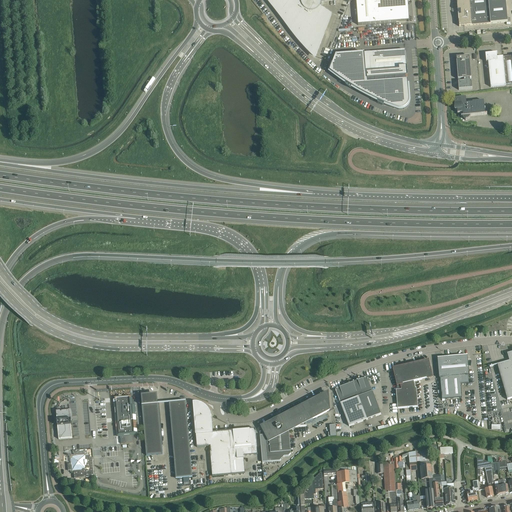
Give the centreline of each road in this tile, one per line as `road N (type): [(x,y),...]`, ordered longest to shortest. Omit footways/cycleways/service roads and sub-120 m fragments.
road 1 (motorway): [(0,326),(17,285),(64,257),(299,261),(511,245)]
road 2 (motorway): [(511,211),(232,201),(0,174)]
road 3 (motorway): [(0,188),(231,214),(511,223)]
road 4 (track): [(203,511),(267,504),(322,463),(434,437),(511,450)]
road 5 (unclassified): [(221,398),(223,413),(244,418),(402,354),(511,340)]
road 6 (motorway): [(313,195),(0,161)]
road 7 (tertiary): [(49,499),(40,410),(51,386),(155,377),(221,398)]
road 8 (motorway): [(198,21),(101,148),(60,163),(0,161)]
road 9 (motorway): [(278,282),(290,252),(325,234),(511,233)]
road 10 (motorway): [(313,195),(220,179),(185,162),(162,111),(181,60)]
road 11 (secondary): [(208,336),(84,332),(37,310),(0,271)]
road 12 (secondary): [(0,289),(66,337),(118,347),(209,347)]
road 13 (secondary): [(257,56),(336,121),(436,155)]
road 14 (secondary): [(438,146),(339,111),(264,46)]
road 15 (motorway): [(511,198),(313,195)]
road 16 (secondary): [(511,288),(416,325),(338,336)]
road 17 (secondary): [(339,346),(408,336),(511,297)]
road 18 (trunk): [(140,220),(228,234),(252,256),(260,279)]
road 19 (motorway): [(0,199),(140,220)]
